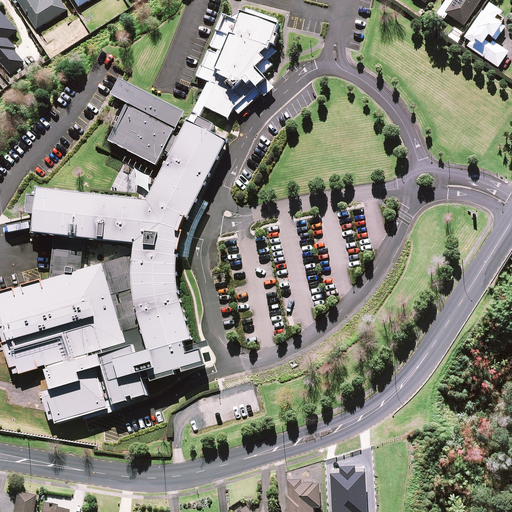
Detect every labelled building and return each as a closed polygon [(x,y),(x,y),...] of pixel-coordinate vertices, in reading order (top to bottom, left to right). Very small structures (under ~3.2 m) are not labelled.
[(45,0),(39,4),(36,0),(17,0),(37,30),(67,11),(59,0),(45,0)] [(454,0),(445,14),(464,26),(481,0),(454,0)] [(501,13),(489,4),(464,38),(471,43),(468,47),(497,68),(508,53),(492,42),(490,44),(485,41),(488,37),(495,42),(504,28),(499,25),(495,22),(501,13)] [(17,32),(1,13),(0,13),(0,62),(10,74),(25,62),(7,41),(17,32)] [(220,79),(207,111),(227,122),(235,113),(241,123),(275,90),(259,72),(264,54),(272,41),(281,27),(235,13),(212,76),(220,79)] [(463,34),(455,28),(448,37),(457,43),(463,34)] [(185,107),(121,79),(113,97),(126,103),(110,139),(162,161),(185,107)] [(198,335),(192,321),(184,273),(178,237),(193,217),(237,141),(190,120),(150,197),(44,191),(39,231),(66,233),(58,275),(112,259),(132,328),(151,324),(156,347),(198,335)] [(0,291),(0,297),(22,373),(136,340),(132,328),(112,259),(58,275),(0,291)] [(302,483),(302,479),(287,479),(288,492),(286,492),(286,511),(314,511),(314,507),(320,507),(320,482),(302,483)] [(33,511),(36,496),(17,493),(14,511),(33,511)]
